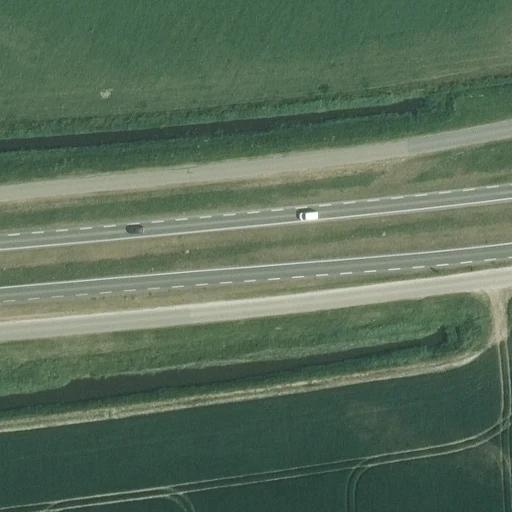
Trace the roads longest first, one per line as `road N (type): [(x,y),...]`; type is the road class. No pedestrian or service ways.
road 1 (unclassified): [(0,201),(225,177),(511,131)]
road 2 (unclassified): [(0,336),(511,277)]
road 3 (primary): [(511,190),(0,242)]
road 4 (primary): [(0,295),(511,247)]
